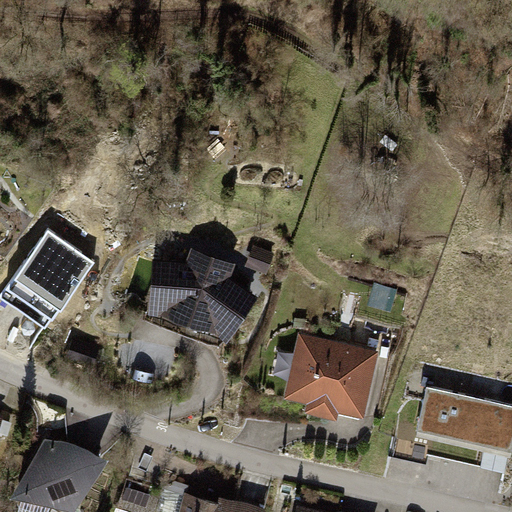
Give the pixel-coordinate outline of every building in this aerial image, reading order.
[(273,254),(259,248),(253,263),(267,269),(273,254)] [(195,264),(161,261),(158,300),(180,301),(179,308),(192,317),(209,318),(212,313),(231,325),(252,294),(226,275),(229,263),(199,252),(195,264)] [(375,353),(304,337),(292,393),(314,398),(312,405),(360,416),(375,353)] [(511,403),(428,385),(419,426),(511,446),(511,403)] [(56,442),(48,439),(21,488),(74,504),(101,455),(70,446),(68,443),(65,440),(60,440),(56,442)] [(153,511),(162,489),(130,478),(121,502),(148,511),(153,511)] [(240,488),(237,503),(261,510),(265,511),(270,496),(240,488)] [(261,511),(261,510),(237,503),(235,502),(232,511),(222,508),(224,501),(189,492),(183,511),(261,511)]
